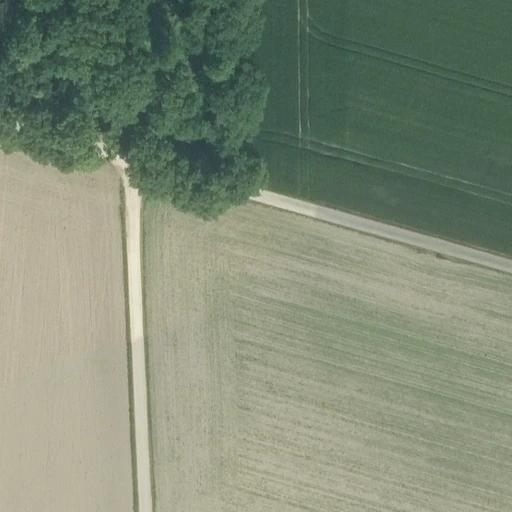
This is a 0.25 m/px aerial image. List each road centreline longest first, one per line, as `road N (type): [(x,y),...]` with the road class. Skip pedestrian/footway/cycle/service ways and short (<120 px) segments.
road 1 (unclassified): [(0,123),(511,263)]
road 2 (track): [(133,160),(148,511)]
